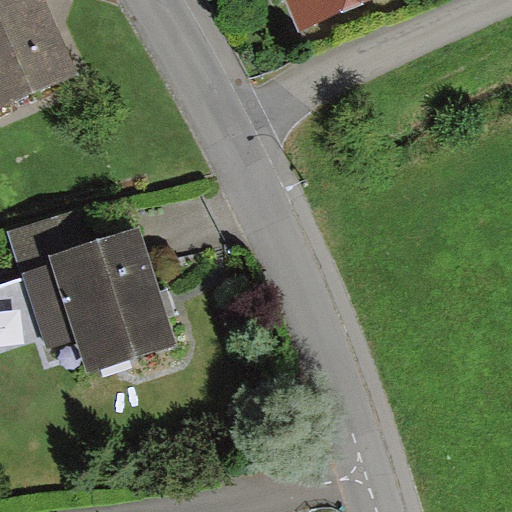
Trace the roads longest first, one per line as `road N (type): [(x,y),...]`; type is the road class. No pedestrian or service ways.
road 1 (residential): [(231,129),(303,287),(367,473)]
road 2 (residential): [(231,129),(503,0)]
road 3 (residential): [(367,473),(171,511)]
road 4 (residential): [(153,0),(231,129)]
